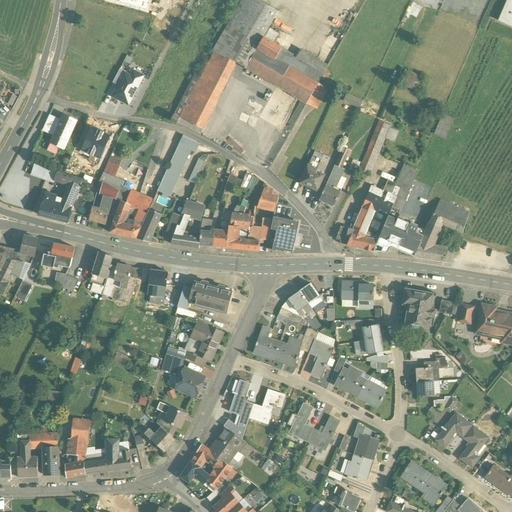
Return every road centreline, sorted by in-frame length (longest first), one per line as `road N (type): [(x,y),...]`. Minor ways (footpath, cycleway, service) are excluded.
road 1 (residential): [(332,264),(321,231),(268,176),(173,128),(81,111),(39,92)]
road 2 (secondary): [(0,216),(139,251),(264,266)]
road 3 (residential): [(228,360),(325,397),(399,437)]
road 4 (residential): [(399,437),(400,357),(385,265)]
road 5 (residential): [(0,490),(118,487),(164,472)]
road 6 (residential): [(399,437),(511,511)]
road 7 (residential): [(164,472),(187,448),(228,360)]
road 8 (secondary): [(385,265),(511,285)]
